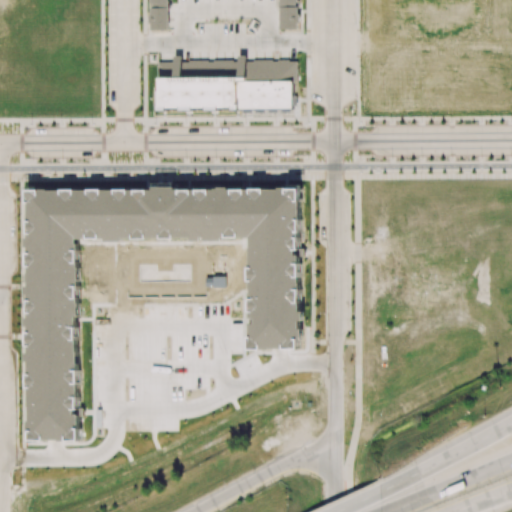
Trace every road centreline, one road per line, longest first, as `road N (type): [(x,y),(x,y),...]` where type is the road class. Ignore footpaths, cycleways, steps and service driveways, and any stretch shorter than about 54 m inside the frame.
road 1 (residential): [(0,141),(511,135)]
road 2 (residential): [(1,141),(0,511)]
road 3 (tertiary): [(330,365),(330,0)]
road 4 (motorway): [(511,328),(216,511)]
road 5 (motorway): [(511,459),(378,511)]
road 6 (residential): [(121,139),(119,0)]
